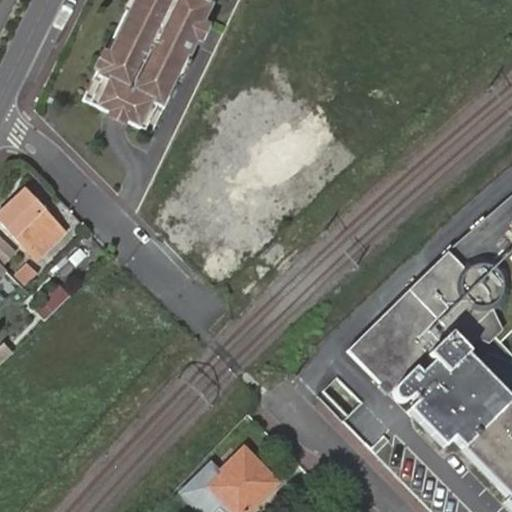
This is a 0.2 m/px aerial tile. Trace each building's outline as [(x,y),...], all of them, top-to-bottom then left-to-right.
[(187,0),(128,0),(104,52),(95,69),(81,100),(106,111),(117,117),(151,133),(179,77),(179,76),(188,57),(195,44),(185,38),(186,35),(195,17),(199,9),(185,3),(187,0)] [(57,226),(17,187),(0,205),(0,221),(31,253),(57,226)] [(511,511),(511,401),(508,398),(473,362),(485,351),(487,343),(492,344),(497,339),(511,324),(511,222),(511,221),(511,192),(435,263),(407,289),(415,298),(353,357),(377,382),(381,377),(389,386),(396,379),(396,380),(395,382),(393,385),(392,387),(392,390),(392,393),(393,395),(395,398),(398,399),(401,401),(404,400),(407,399),(410,396),(411,395),(416,399),(407,408),(443,446),(453,436),(462,446),(458,450),(505,498),(500,503),(509,511),(511,511)] [(0,238),(0,262),(12,253),(0,238)] [(41,303),(50,312),(67,296),(58,287),(41,303)] [(344,347),(353,357),(415,298),(407,289),(344,347)] [(0,325),(0,335),(14,346),(35,319),(16,305),(0,325)] [(503,345),(497,339),(492,344),(487,343),(485,351),(494,353),(503,345)] [(385,390),(389,386),(381,377),(377,382),(385,390)] [(208,467),(180,495),(196,511),(214,511),(216,510),(217,511),(246,511),(274,484),(241,451),(216,475),(208,467)]
